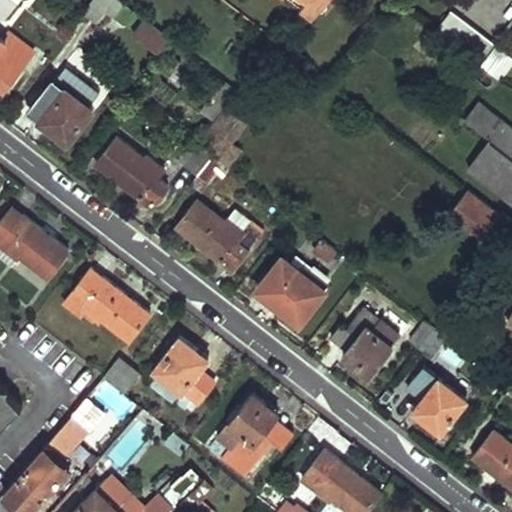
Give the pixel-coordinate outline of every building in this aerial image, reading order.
[(0,0),(0,12),(3,15),(14,0),(0,0)] [(122,0),(93,0),(83,12),(97,22),(106,11),(118,21),(130,6),(122,0)] [(301,0),(314,10),(321,0),(301,0)] [(149,65),(169,36),(146,20),(126,49),(149,65)] [(477,64),(495,46),(473,28),(456,48),(477,64)] [(9,35),(4,42),(25,59),(30,52),(9,35)] [(0,88),(3,90),(18,70),(17,69),(25,59),(4,42),(0,39),(0,88)] [(52,78),(87,105),(96,94),(60,67),(52,78)] [(52,78),(28,110),(67,139),(91,108),(87,105),(52,78)] [(238,89),(227,81),(205,110),(215,119),(238,89)] [(511,157),(511,129),(479,104),(465,121),(488,139),(511,157)] [(233,110),(205,147),(213,153),(228,165),(241,147),(232,139),(245,120),(233,110)] [(114,136),(94,162),(151,204),(166,185),(155,177),(163,168),(145,154),(142,157),(114,136)] [(198,141),(193,139),(178,159),(196,174),(213,153),(205,147),(198,141)] [(511,157),(488,139),(468,166),(511,200),(511,157)] [(196,174),(189,183),(207,196),(230,167),(228,165),(213,153),(196,174)] [(479,243),(501,214),(470,190),(448,220),(479,243)] [(177,224),(233,266),(262,228),(249,219),(241,228),(226,217),(223,220),(196,199),(177,224)] [(11,205),(0,220),(0,230),(4,234),(0,239),(0,245),(16,258),(18,255),(45,276),(67,249),(11,205)] [(286,261),(266,287),(276,295),(272,300),(299,321),(323,290),(286,261)] [(89,268),(62,303),(78,316),(83,311),(97,321),(100,318),(127,339),(147,312),(89,268)] [(356,335),(342,355),(367,373),(390,343),(366,325),(373,315),(363,307),(347,329),(356,335)] [(435,324),(425,317),(409,338),(418,346),(435,324)] [(435,324),(418,346),(431,355),(447,334),(435,324)] [(180,336),(155,367),(191,396),(208,375),(198,367),(205,356),(180,336)] [(129,364),(119,356),(103,376),(114,384),(129,364)] [(114,384),(124,392),(139,372),(129,364),(114,384)] [(428,370),(411,391),(420,398),(412,409),(439,430),(465,397),(428,370)] [(0,421),(21,402),(0,379),(0,421)] [(245,473),(271,438),(262,431),(273,416),(276,412),(251,391),(221,431),(232,440),(221,455),(245,473)] [(87,397),(74,413),(90,427),(103,411),(87,397)] [(149,439),(146,438),(155,422),(141,414),(114,461),(131,471),(149,439)] [(282,443),(292,431),(273,416),(262,431),(271,438),(274,436),(282,443)] [(511,485),(511,443),(493,430),(473,456),(511,485)] [(170,431),(162,444),(179,454),(187,441),(170,431)] [(55,437),(3,490),(28,510),(69,466),(61,457),(67,450),(55,437)] [(328,499),(331,496),(351,511),(363,511),(379,491),(323,449),(301,478),(328,499)] [(191,465),(164,490),(175,502),(182,496),(185,499),(205,480),(191,465)] [(123,511),(96,485),(69,511),(123,511)] [(278,511),(263,500),(256,510),(258,511),(278,511)]
